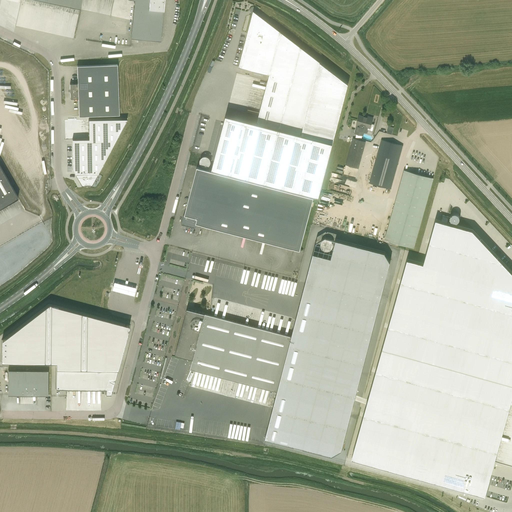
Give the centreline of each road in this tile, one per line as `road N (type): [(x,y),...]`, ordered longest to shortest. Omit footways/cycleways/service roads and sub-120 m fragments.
road 1 (unclassified): [(507,511),(269,443),(243,422)]
road 2 (unknown): [(165,269),(289,300),(317,231),(391,250)]
road 3 (unclassified): [(158,250),(117,408),(108,415),(4,417)]
road 4 (secondary): [(511,219),(343,43)]
road 5 (unclassified): [(0,30),(56,67),(57,169),(68,196)]
road 6 (primary): [(201,11),(117,189)]
road 7 (unknown): [(409,144),(386,203),(360,186),(377,136),(394,139)]
road 8 (unclassified): [(194,116),(158,250)]
road 9 (unknown): [(73,45),(163,46),(171,0)]
